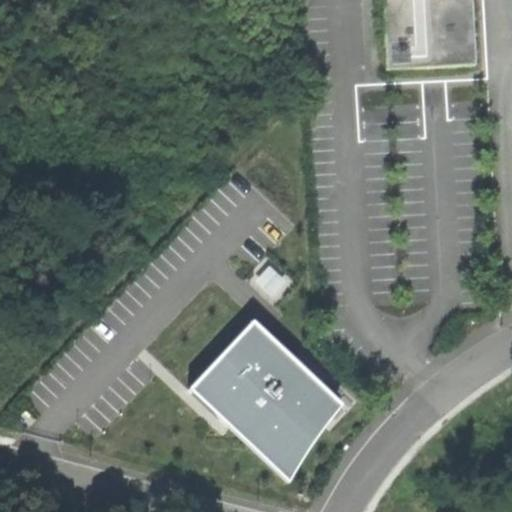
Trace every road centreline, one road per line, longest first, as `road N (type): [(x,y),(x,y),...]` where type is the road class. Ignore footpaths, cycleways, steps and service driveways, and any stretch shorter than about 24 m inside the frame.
road 1 (unclassified): [(340,511),(423,403),(511,345)]
road 2 (unclassified): [(6,460),(193,511)]
